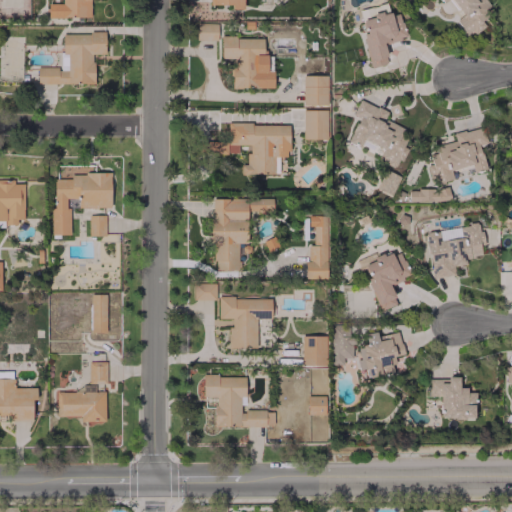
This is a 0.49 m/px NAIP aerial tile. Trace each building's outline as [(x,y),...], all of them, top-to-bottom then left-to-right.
[(89,17),(88,0),(61,0),(61,3),(46,3),(46,17),(89,17)] [(242,9),(242,0),(208,0),(209,5),(229,5),(229,9),(242,9)] [(439,0),(441,1),(442,0),(449,0),(461,16),(454,20),(466,37),(483,25),(480,21),(488,15),(484,9),(488,5),(484,0),(439,0)] [(369,67),(387,64),(383,42),(404,38),(399,13),(389,15),(386,4),(357,9),(369,67)] [(216,23),(195,23),(195,40),(216,41),(216,23)] [(36,83),(92,83),(92,54),(104,54),(104,33),(60,33),(60,67),(36,67),(36,83)] [(232,87),(272,87),(272,72),(265,72),(265,52),(262,52),(262,37),(220,37),(220,58),(232,58),(232,87)] [(325,105),(326,75),(302,75),(301,105),(325,105)] [(348,140),(360,145),(362,141),(381,148),(377,160),(397,167),(407,141),(399,138),(403,127),(383,120),(386,111),(358,100),(352,116),(357,117),(348,140)] [(326,139),(326,109),(302,109),(302,139),(326,139)] [(287,123),(226,124),(227,142),(203,142),(204,154),(237,154),(236,144),(245,144),(245,165),(239,165),(239,174),(277,174),(277,157),(287,156),(287,123)] [(449,170),(471,166),(472,173),(484,170),(479,144),(485,143),(482,127),(453,133),(455,143),(427,149),(430,164),(427,165),(430,184),(451,180),(449,170)] [(109,208),(109,172),(93,172),(93,167),(62,167),(61,179),(52,178),(51,234),(67,235),(68,198),(76,199),(76,207),(109,208)] [(399,176),(384,169),(375,188),(389,196),(399,176)] [(0,219),(4,220),(4,222),(22,222),(23,182),(0,181),(0,219)] [(407,202),(448,201),(448,189),(407,189),(407,202)] [(272,198),(212,198),(211,269),(237,270),(237,243),(245,243),(246,212),(271,213),(272,198)] [(104,235),(104,215),(87,215),(88,236),(104,235)] [(326,216),(308,215),(308,227),(307,278),(325,278),(326,216)] [(431,278),(453,275),(452,266),(465,264),(464,258),(480,256),(479,246),(482,246),(479,224),(425,231),(431,278)] [(400,253),(391,256),(389,250),(360,262),(378,310),(395,304),(388,283),(409,275),(400,253)] [(214,299),(214,282),(192,283),(192,300),(214,299)] [(104,334),(105,294),(90,294),(89,333),(104,334)] [(216,319),(228,319),(228,347),(255,347),(255,319),(269,319),(269,298),(216,297),(216,319)] [(352,336),(347,336),(348,327),(330,327),(329,364),(341,364),(342,357),(352,357),(352,336)] [(401,355),(398,333),(376,337),(375,332),(363,333),(365,344),(355,346),(359,370),(364,369),(365,377),(391,373),(388,357),(401,355)] [(324,335),(300,335),(300,365),(324,365),(324,335)] [(88,384),(105,384),(105,361),(87,362),(88,384)] [(511,365),(503,366),(504,383),(511,383),(511,406),(511,365)] [(0,420),(31,420),(31,399),(35,399),(35,387),(12,387),(12,373),(0,373),(0,420)] [(213,426),(272,426),(272,409),(244,409),(243,376),(201,376),(202,397),(213,397),(213,426)] [(438,396),(439,419),(473,419),(473,392),(465,392),(465,387),(458,387),(458,378),(427,379),(427,396),(438,396)] [(104,421),(103,391),(55,392),(55,415),(79,415),(79,421),(104,421)] [(323,414),(323,396),(307,395),(307,414),(323,414)]
